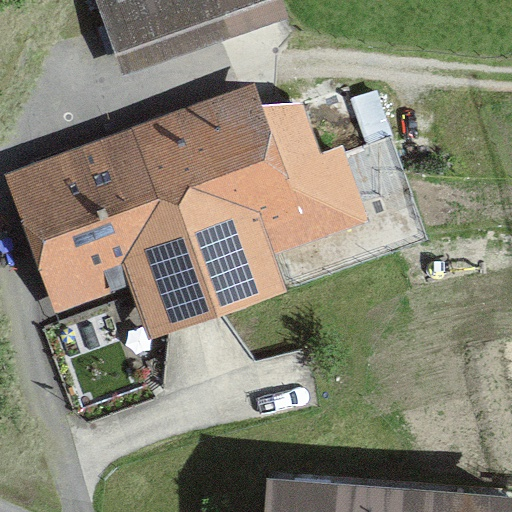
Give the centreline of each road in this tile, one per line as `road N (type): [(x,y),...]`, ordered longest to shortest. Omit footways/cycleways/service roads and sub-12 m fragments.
road 1 (track): [(0,153),(131,89),(280,60),(511,72)]
road 2 (track): [(0,265),(72,511)]
road 3 (track): [(15,144),(27,39),(52,0)]
